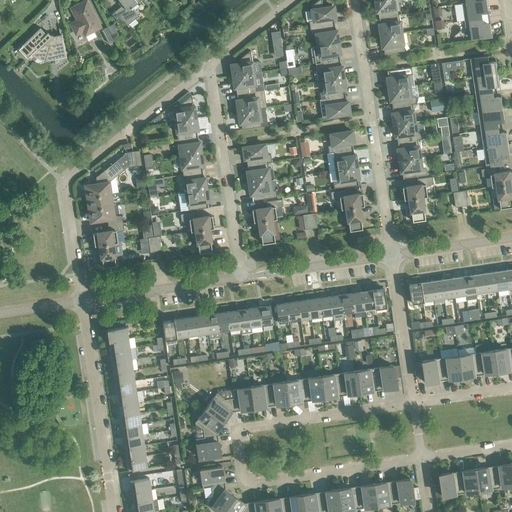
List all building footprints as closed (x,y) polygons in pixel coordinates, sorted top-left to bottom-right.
[(124,21),(127,26),(139,16),(132,7),(140,0),(118,0),(123,5),(111,14),(119,25),(124,21)] [(309,22),(310,28),(334,25),(333,18),(334,18),(333,6),(322,8),(320,0),(318,0),(311,6),(313,21),(309,22)] [(378,12),(379,18),(398,15),(396,0),(377,0),(375,0),(376,12),(378,12)] [(461,3),(463,21),(480,19),(479,13),(487,12),(488,12),(486,0),(484,0),(466,3),(461,3)] [(82,31),(85,36),(100,28),(86,1),(79,4),(78,4),(73,6),(73,8),(71,9),(77,21),(70,24),(76,35),(82,31)] [(378,24),(380,36),(401,33),(398,15),(379,18),(379,24),(378,24)] [(480,19),(463,21),(464,28),(469,27),(471,39),(481,37),(482,39),(481,39),(481,40),(492,38),(490,23),(489,23),(489,24),(481,25),(480,19)] [(316,34),(317,45),(338,42),(336,31),(335,31),(334,25),(310,28),(311,35),(316,34)] [(101,30),(108,44),(115,41),(109,31),(108,27),(101,30)] [(61,35),(53,36),(50,37),(49,38),(48,38),(46,36),(47,35),(40,28),(17,49),(27,58),(34,51),(36,53),(35,54),(42,60),(53,57),(54,60),(66,57),(61,35)] [(401,33),(380,36),(382,48),(383,48),(384,54),(385,54),(404,51),(401,33)] [(312,46),(315,64),(320,63),(340,60),(339,54),(340,54),(338,42),(317,45),(317,46),(312,46)] [(286,50),(285,50),(286,61),(287,68),(295,67),(292,49),(290,50),(286,50)] [(231,65),(232,76),(253,73),(250,50),(238,60),(239,63),(231,65)] [(469,59),(472,77),(498,73),(496,61),(495,61),(487,63),(486,56),(469,59)] [(318,82),(323,81),(343,78),(342,66),(341,66),(340,60),(320,63),(315,64),(318,82)] [(462,60),(441,63),(444,81),(450,80),(449,71),(454,70),(454,68),(463,67),(462,60)] [(284,61),(278,62),(279,69),(287,68),(286,61),(284,61)] [(438,63),(430,65),(433,82),(441,81),(438,63)] [(386,78),(388,89),(409,86),(407,75),(412,75),(411,68),(387,71),(388,78),(386,78)] [(235,88),(236,94),(256,91),(253,73),(232,76),(234,88),(235,88)] [(472,77),(475,95),(492,92),(491,86),(499,85),(498,73),(472,77)] [(320,100),(325,99),(345,96),(344,90),(345,89),(343,78),(323,81),(324,92),(319,93),(320,100)] [(391,101),(392,107),(412,104),(417,104),(415,97),(411,97),(409,86),(388,89),(390,101),(391,101)] [(238,112),(265,108),(266,108),(264,90),(256,91),(236,94),(237,100),(236,100),(238,112)] [(188,91),(177,100),(180,104),(191,95),(188,91)] [(475,95),(477,113),(503,109),(501,97),(500,97),(492,98),(492,92),(475,95)] [(173,110),(175,121),(196,118),(194,106),(193,107),(191,95),(180,104),(173,110)] [(325,99),(328,117),(349,114),(347,102),(346,102),(345,96),(325,99)] [(442,100),(430,101),(431,112),(443,110),(442,100)] [(392,113),(393,125),(414,122),(412,104),(392,107),(393,113),(392,113)] [(265,108),(238,112),(239,124),(241,123),(242,130),(267,126),(265,108)] [(477,113),(480,130),(497,128),(496,122),(504,121),(505,121),(503,109),(477,113)] [(301,110),(294,111),(296,122),(302,121),(301,110)] [(160,114),(149,123),(149,125),(161,122),(160,114)] [(446,117),(437,119),(438,127),(440,127),(447,126),(446,117)] [(175,121),(177,139),(197,136),(196,130),(197,130),(196,118),(175,121)] [(396,137),(397,143),(417,140),(422,139),(421,132),(416,133),(414,122),(393,125),(395,137),(396,137)] [(447,126),(440,127),(441,137),(449,136),(447,126)] [(480,130),(483,148),(508,144),(506,132),(506,133),(498,134),(497,128),(480,130)] [(328,153),(333,153),(333,152),(353,149),(352,143),(353,143),(351,131),(330,134),(332,145),(327,146),(328,153)] [(145,135),(141,136),(142,143),(150,142),(149,138),(145,135)] [(178,146),(180,157),(201,154),(199,142),(198,142),(197,136),(177,139),(173,139),(174,146),(178,146)] [(397,149),(399,161),(420,158),(417,140),(397,143),(398,149),(397,149)] [(246,159),(247,165),(267,162),(267,163),(272,162),(270,155),(266,155),(264,144),(243,147),(245,159),(246,159)] [(508,144),(483,148),(485,166),(502,164),(501,158),(509,156),(509,157),(510,156),(508,144)] [(333,153),(336,170),(357,167),(355,155),(354,155),(353,149),(333,152),(333,153)] [(135,166),(133,151),(126,152),(128,167),(135,166)] [(139,151),(133,151),(135,166),(141,165),(139,151)] [(180,157),(183,174),(202,172),(202,165),(203,165),(201,154),(180,157)] [(420,158),(399,161),(400,172),(402,172),(403,179),(427,175),(426,168),(421,168),(420,158)] [(85,185),(87,198),(110,194),(108,182),(123,170),(116,161),(95,177),(96,184),(85,185)] [(247,172),(248,183),(269,180),(267,163),(267,162),(247,165),(248,171),(247,172)] [(357,167),(336,170),(338,181),(333,182),(334,189),(358,185),(357,179),(359,179),(357,167)] [(491,187),(496,186),(509,184),(511,183),(511,170),(496,173),(495,167),(480,170),(481,177),(490,178),(491,187)] [(183,174),(185,192),(206,189),(205,178),(203,178),(202,172),(183,174)] [(143,177),(137,178),(138,188),(145,187),(143,177)] [(404,200),(409,199),(421,197),(427,197),(425,187),(433,184),(432,177),(417,179),(418,185),(402,187),(404,200)] [(269,180),(248,183),(250,195),(251,195),(252,201),(253,201),(277,197),(276,190),(271,191),(269,180)] [(496,186),(498,198),(492,199),(494,209),(511,206),(511,205),(509,184),(496,186)] [(206,189),(185,192),(188,210),(208,207),(207,201),(208,201),(206,189)] [(341,209),(346,209),(346,208),(359,206),(359,207),(364,206),(362,193),(346,196),(345,190),(330,192),(331,199),(340,200),(341,209)] [(461,206),(459,191),(452,192),(455,207),(461,206)] [(465,191),(459,191),(461,206),(467,205),(465,191)] [(87,198),(89,210),(112,206),(110,194),(87,198)] [(409,199),(412,222),(425,220),(421,197),(409,199)] [(253,222),(259,222),(259,221),(271,219),(271,220),(277,219),(275,210),(283,206),(282,199),(267,201),(268,207),(252,210),(253,222)] [(307,205),(293,207),(294,215),(308,213),(307,205)] [(107,220),(108,225),(122,223),(121,216),(113,215),(112,206),(89,210),(91,222),(107,220)] [(346,208),(346,209),(349,231),(362,229),(359,207),(359,206),(346,208)] [(190,231),(196,231),(196,230),(208,228),(208,229),(213,228),(211,215),(195,218),(195,212),(180,214),(181,221),(189,222),(190,231)] [(315,213),(309,214),(311,229),(317,228),(315,213)] [(311,229),(309,214),(302,215),(305,230),(311,229)] [(259,221),(259,222),(262,244),(275,242),(271,220),(271,219),(259,221)] [(94,246),(99,245),(112,243),(117,243),(117,242),(124,241),(122,230),(123,230),(122,223),(108,225),(108,231),(92,233),(94,246)] [(196,230),(196,231),(199,253),(212,251),(208,229),(208,228),(196,230)] [(160,236),(154,237),(156,252),(162,251),(160,236)] [(156,252),(154,237),(148,238),(150,253),(156,252)] [(99,245),(103,268),(115,266),(112,243),(99,245)] [(505,270),(495,272),(497,290),(508,289),(505,270)] [(495,272),(484,274),(487,292),(497,290),(495,272)] [(484,274),(473,275),(476,294),(487,292),(484,274)] [(473,275),(462,277),(465,295),(476,294),(473,275)] [(462,277),(452,278),(455,297),(465,295),(462,277)] [(452,278),(441,280),(444,298),(455,297),(452,278)] [(441,280),(430,281),(433,300),(444,298),(441,280)] [(430,281),(420,283),(422,301),(433,300),(430,281)] [(422,301),(420,283),(409,285),(411,303),(422,301)] [(383,288),(372,290),(375,309),(386,307),(383,288)] [(372,290),(362,292),(364,310),(371,309),(372,315),(376,314),(375,309),(372,290)] [(362,292),(351,293),(354,312),(364,310),(362,292)] [(351,293),(340,295),(343,313),(354,312),(351,293)] [(330,297),(332,315),(333,321),(344,319),(343,313),(340,295),(330,297)] [(330,297),(319,298),(322,317),(332,315),(330,297)] [(319,298),(308,300),(311,318),(322,317),(319,298)] [(308,300),(297,301),(300,320),(311,318),(308,300)] [(297,301),(287,303),(290,321),(300,320),(297,301)] [(290,321),(287,303),(276,305),(278,323),(290,321)] [(270,305),(259,307),(261,325),(273,324),(270,305)] [(259,307),(248,309),(251,327),(261,325),(259,307)] [(237,310),(240,329),(241,335),(252,333),(251,327),(248,309),(237,310)] [(237,310),(227,312),(229,330),(240,329),(237,310)] [(227,312),(216,313),(219,332),(229,330),(227,312)] [(216,313),(205,315),(208,333),(209,339),(220,338),(219,332),(216,313)] [(205,315),(195,317),(197,335),(208,333),(205,315)] [(195,317),(184,318),(187,337),(197,335),(195,317)] [(184,318),(173,320),(176,338),(187,337),(184,318)] [(177,343),(176,338),(173,320),(162,321),(165,345),(177,343)] [(462,325),(454,326),(455,334),(463,333),(462,325)] [(454,326),(445,327),(446,335),(455,334),(454,326)] [(107,330),(108,341),(128,338),(126,327),(107,330)] [(108,341),(110,352),(130,349),(128,338),(108,341)] [(361,341),(354,342),(355,350),(362,349),(361,341)] [(342,343),(334,344),(336,351),(343,350),(342,343)] [(482,344),(475,345),(475,347),(476,353),(484,352),(482,344)] [(497,373),(511,370),(511,351),(511,348),(494,351),(497,373)] [(110,352),(112,363),(131,360),(130,349),(110,352)] [(479,375),(497,373),(494,351),(484,352),(476,353),(479,375)] [(461,378),(479,375),(476,353),(458,356),(461,378)] [(444,381),(461,378),(458,356),(440,358),(444,381)] [(425,383),(444,381),(440,358),(416,362),(417,374),(424,373),(425,383)] [(112,363),(113,373),(133,370),(131,360),(112,363)] [(393,366),(375,368),(378,390),(396,388),(395,378),(401,377),(399,365),(393,366)] [(375,368),(357,371),(360,393),(378,390),(375,368)] [(113,373),(115,384),(134,381),(133,370),(113,373)] [(179,370),(173,371),(175,386),(181,385),(181,382),(184,382),(182,372),(179,373),(179,370)] [(357,371),(339,374),(342,396),(360,393),(357,371)] [(339,374),(321,376),(325,398),(342,396),(339,374)] [(321,376),(303,379),(307,401),(325,398),(321,376)] [(303,379),(286,382),(289,404),(307,401),(303,379)] [(115,384),(116,395),(136,392),(134,381),(115,384)] [(286,382),(268,384),(271,406),(289,404),(286,382)] [(268,384),(250,387),(253,409),(271,406),(268,384)] [(232,390),(233,398),(236,412),(253,409),(250,387),(232,390)] [(116,395),(118,405),(137,402),(136,392),(116,395)] [(217,394),(206,408),(224,422),(230,412),(236,412),(233,398),(224,399),(217,394)] [(118,405),(119,416),(139,413),(137,402),(118,405)] [(203,429),(204,438),(218,436),(217,431),(224,422),(206,408),(195,423),(203,429)] [(119,416),(121,427),(141,424),(139,413),(119,416)] [(121,427),(123,437),(142,434),(141,424),(121,427)] [(123,437),(124,448),(144,445),(142,434),(123,437)] [(204,438),(195,439),(198,457),(220,454),(218,436),(204,438)] [(124,448),(126,459),(145,456),(144,445),(124,448)] [(145,456),(126,459),(128,470),(147,467),(145,456)] [(511,473),(511,464),(493,466),(496,488),(511,486),(511,473)] [(203,488),(211,487),(225,485),(222,466),(200,470),(203,488)] [(493,466),(475,469),(478,491),(496,488),(493,466)] [(475,469),(457,472),(460,494),(478,491),(475,469)] [(460,494),(457,472),(439,474),(440,484),(434,485),(436,498),(442,497),(460,494)] [(129,481),(131,493),(150,490),(149,478),(129,481)] [(410,479),(391,481),(395,504),(413,501),(413,500),(419,499),(418,487),(411,488),(410,479)] [(391,481),(374,484),(377,506),(395,504),(391,481)] [(374,484),(356,487),(359,509),(377,506),(374,484)] [(207,504),(217,511),(223,511),(235,497),(226,490),(225,485),(211,487),(213,496),(207,504)] [(356,487),(338,489),(341,511),(359,509),(356,487)] [(338,489),(320,492),(323,511),(338,511),(341,511),(338,489)] [(131,493),(132,503),(152,500),(150,490),(131,493)] [(323,511),(320,492),(302,495),(305,511),(323,511)] [(305,511),(302,495),(285,497),(286,511),(305,511)] [(235,497),(223,511),(250,511),(249,503),(244,503),(235,497)] [(286,511),(285,497),(267,500),(268,511),(286,511)] [(132,503),(133,511),(146,511),(154,511),(158,510),(156,500),(152,500),(132,503)] [(268,511),(267,500),(249,503),(250,511),(268,511)]
